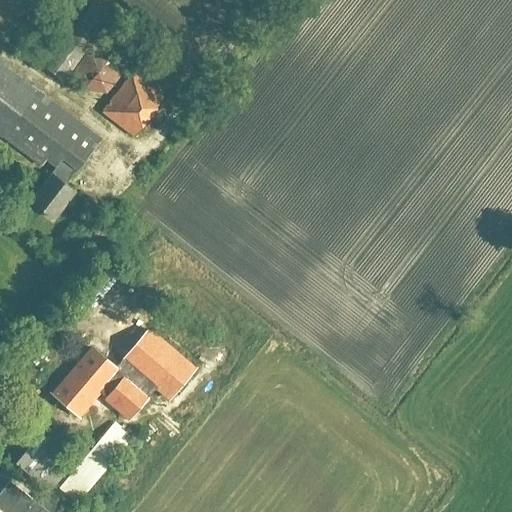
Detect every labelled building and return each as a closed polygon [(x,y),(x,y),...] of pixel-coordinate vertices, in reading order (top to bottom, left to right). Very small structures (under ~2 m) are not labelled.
[(63,83),(113,20),(92,4),(93,2),(90,0),(69,0),(27,55),(63,83)] [(107,94),(122,76),(114,54),(90,50),(75,70),(83,90),(107,94)] [(53,219),(75,191),(66,185),(77,170),(79,171),(102,140),(0,64),(0,133),(5,137),(42,166),(49,156),(59,164),(51,175),(53,176),(32,203),(53,219)] [(102,113),(134,138),(164,97),(132,73),(102,113)] [(210,298),(244,328),(250,321),(216,291),(210,298)] [(91,349),(53,394),(79,417),(99,394),(129,419),(148,397),(144,394),(152,386),(168,400),(194,369),(149,331),(123,361),(127,364),(119,373),(91,349)]
